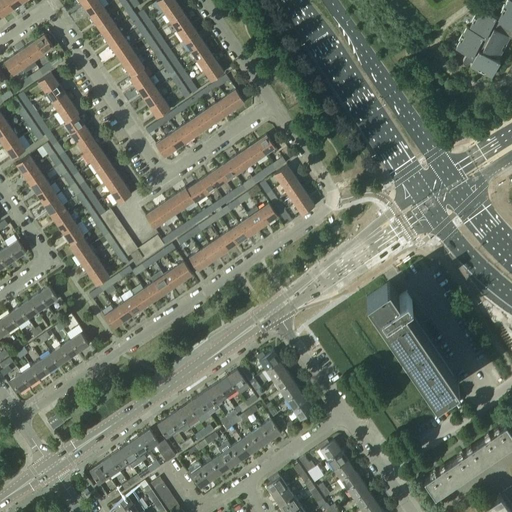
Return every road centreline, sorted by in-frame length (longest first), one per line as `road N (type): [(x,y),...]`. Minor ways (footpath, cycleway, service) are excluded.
road 1 (residential): [(18,419),(328,208),(330,188),(272,102)]
road 2 (residential): [(272,102),(163,170),(53,19),(36,17),(0,42)]
road 3 (primary): [(290,0),(418,194)]
road 4 (primary): [(451,171),(330,0)]
road 5 (tertiary): [(50,467),(206,362)]
road 6 (tertiary): [(418,194),(272,307)]
road 7 (tertiary): [(279,318),(430,213)]
road 8 (residential): [(381,467),(511,386)]
road 9 (residential): [(263,511),(250,493),(252,475),(344,413)]
road 10 (residential): [(0,295),(37,269),(41,257),(0,188)]
road 11 (residential): [(272,102),(202,0)]
road 12 (primary): [(430,213),(478,277),(511,301)]
